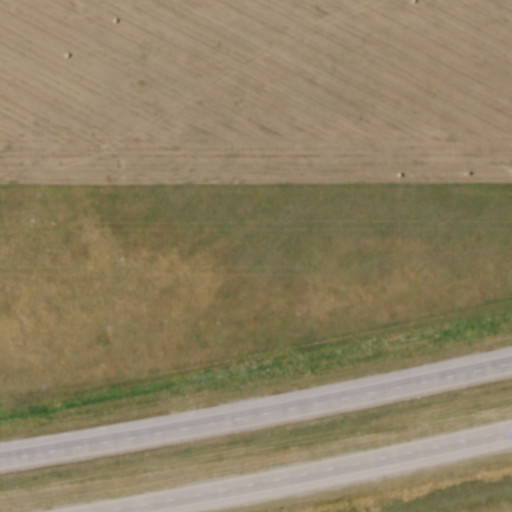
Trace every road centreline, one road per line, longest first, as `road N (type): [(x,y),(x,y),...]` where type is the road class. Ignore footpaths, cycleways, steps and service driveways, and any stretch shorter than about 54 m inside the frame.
road 1 (motorway): [(511,359),(308,405),(0,457)]
road 2 (motorway): [(105,511),(511,431)]
